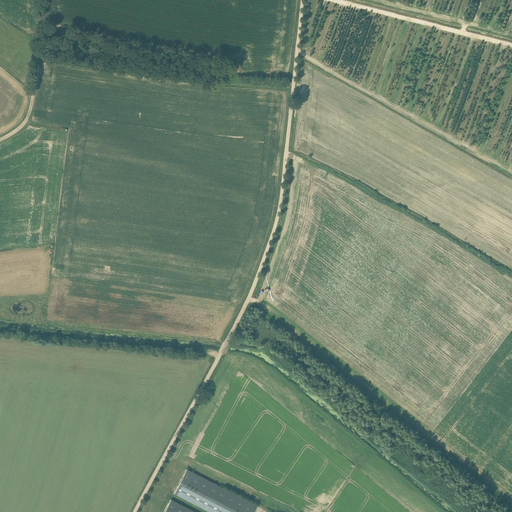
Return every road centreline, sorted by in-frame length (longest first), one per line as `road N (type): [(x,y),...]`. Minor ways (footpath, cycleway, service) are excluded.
road 1 (track): [(303,0),(274,237),(138,511)]
road 2 (track): [(511,504),(242,307)]
road 3 (track): [(219,355),(0,327)]
